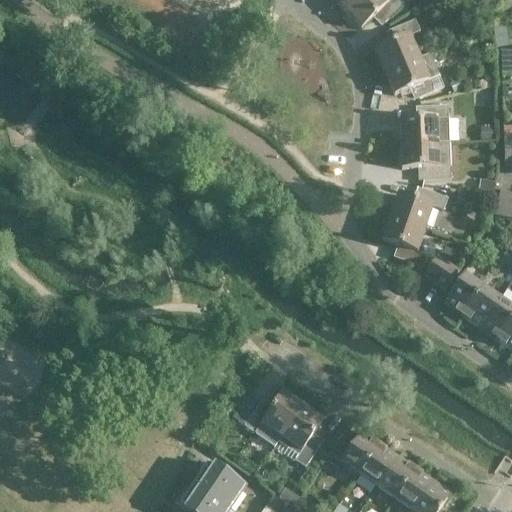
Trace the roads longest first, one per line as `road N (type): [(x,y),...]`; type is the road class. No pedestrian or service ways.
road 1 (residential): [(511,380),(412,310),(373,273),(349,233),(360,91),(332,40),(285,0)]
road 2 (residential): [(501,506),(382,419),(269,356)]
